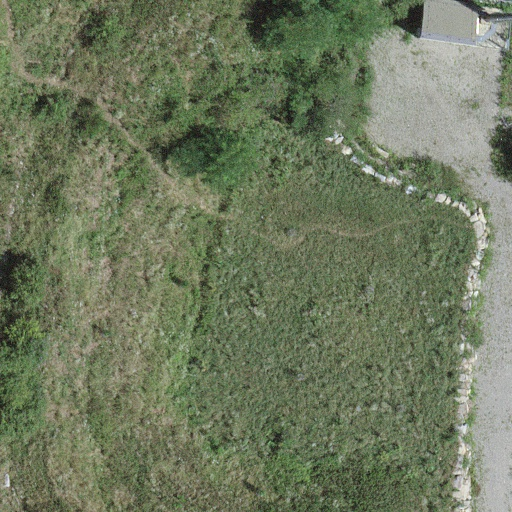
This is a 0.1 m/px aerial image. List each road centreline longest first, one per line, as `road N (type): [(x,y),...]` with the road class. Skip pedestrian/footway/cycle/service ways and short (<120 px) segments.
road 1 (track): [(132,0),(64,107),(42,204),(24,310),(24,425),(42,511)]
road 2 (track): [(487,511),(487,316),(511,271)]
